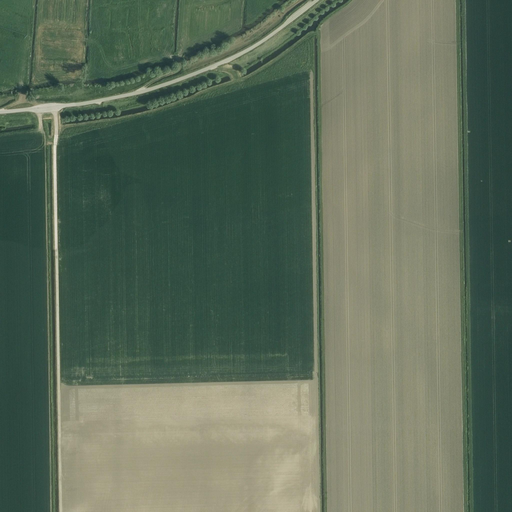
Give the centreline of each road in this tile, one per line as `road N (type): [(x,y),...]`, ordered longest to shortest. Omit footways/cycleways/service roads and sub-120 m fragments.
road 1 (track): [(60,511),(52,107)]
road 2 (unclassified): [(317,0),(252,47),(171,82),(0,112)]
